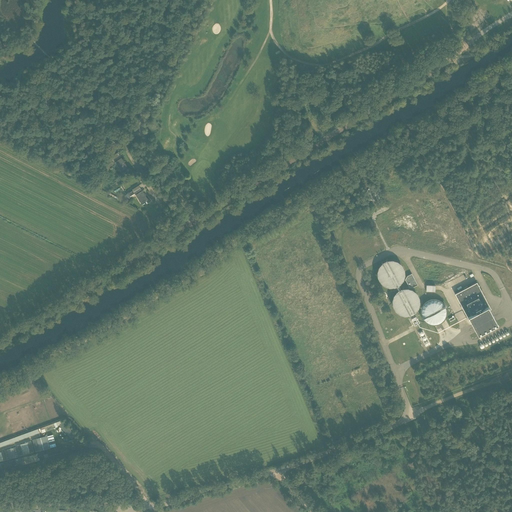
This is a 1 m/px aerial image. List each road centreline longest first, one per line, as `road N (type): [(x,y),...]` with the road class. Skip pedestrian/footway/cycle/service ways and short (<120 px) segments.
road 1 (unclassified): [(193,220),(452,57)]
road 2 (unclassified): [(123,507),(273,472),(410,414)]
road 3 (unclassified): [(193,220),(146,141),(142,114),(198,0)]
road 4 (unclassified): [(0,341),(193,220)]
road 5 (track): [(269,31),(290,56),(314,65),(383,38)]
road 6 (track): [(176,232),(127,152),(126,142),(143,133)]
road 7 (unclassified): [(0,505),(123,507)]
